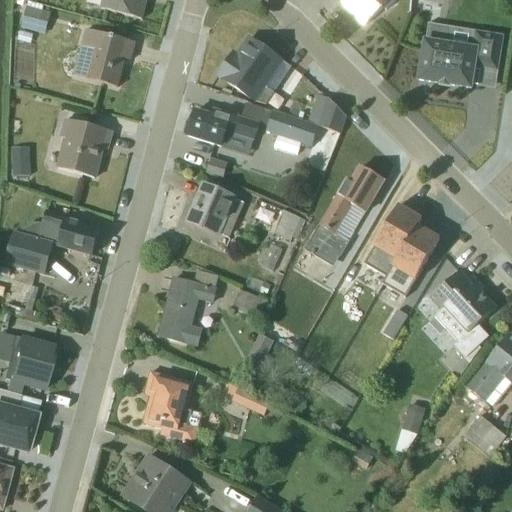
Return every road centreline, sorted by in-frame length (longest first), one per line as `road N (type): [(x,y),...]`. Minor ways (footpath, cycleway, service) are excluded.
road 1 (residential): [(199,0),(60,511)]
road 2 (residential): [(263,0),(452,184),(511,255)]
